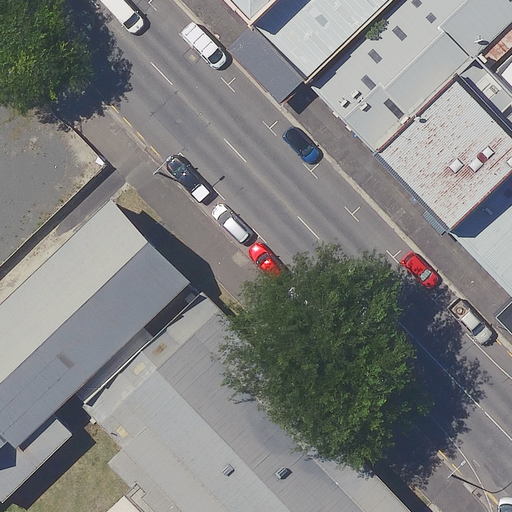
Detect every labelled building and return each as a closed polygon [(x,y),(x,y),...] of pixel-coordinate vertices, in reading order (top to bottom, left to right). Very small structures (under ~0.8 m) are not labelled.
[(228,0),(264,37),(302,0),(228,0)] [(302,0),(264,37),(314,90),(408,0),(302,0)] [(511,0),(408,0),(314,90),(384,158),(476,70),(511,28),(511,0)] [(511,28),(476,70),(511,107),(511,28)] [(511,107),(476,70),(384,158),(511,297),(511,107)] [(0,182),(0,262),(68,199),(28,157),(0,182)] [(0,434),(145,299),(78,229),(0,301),(0,434)] [(336,511),(152,317),(51,411),(146,511),(336,511)]
